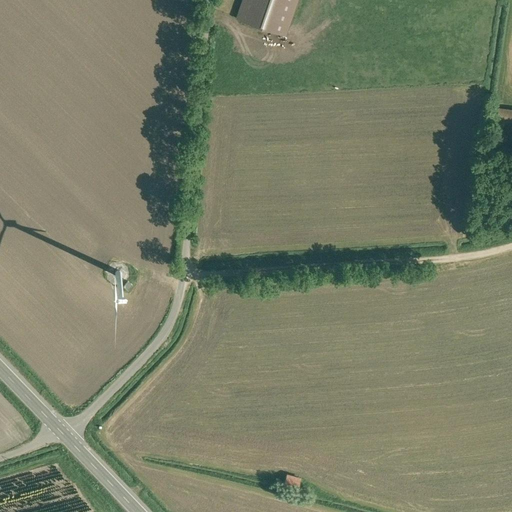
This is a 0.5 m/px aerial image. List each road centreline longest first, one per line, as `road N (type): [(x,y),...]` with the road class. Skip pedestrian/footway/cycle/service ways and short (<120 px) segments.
road 1 (unclassified): [(208,0),(172,317),(148,354),(60,430)]
road 2 (track): [(181,278),(444,260),(511,247)]
